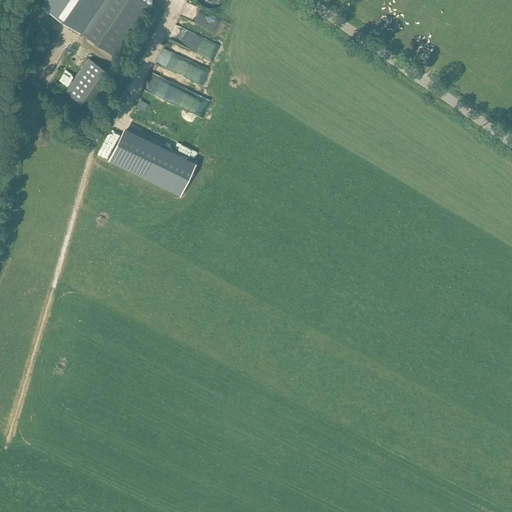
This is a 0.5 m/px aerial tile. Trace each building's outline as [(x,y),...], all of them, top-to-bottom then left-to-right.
[(48,0),(44,7),(115,56),(150,4),(143,0),(48,0)] [(172,42),(207,54),(211,43),(176,31),(172,42)] [(75,49),(52,84),(85,105),(107,71),(75,49)] [(158,65),(201,81),(207,67),(163,51),(158,65)] [(127,169),(180,195),(194,168),(122,133),(108,160),(127,169)]
